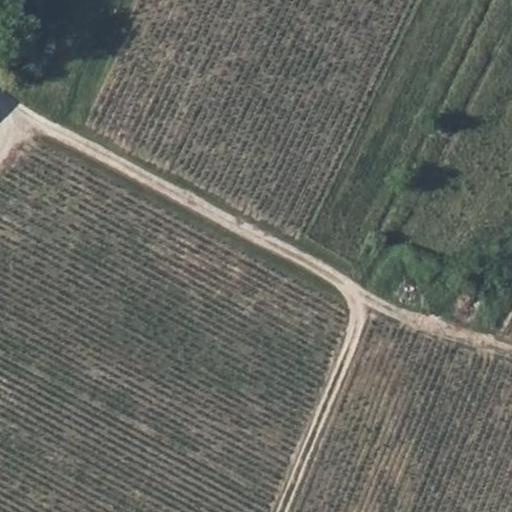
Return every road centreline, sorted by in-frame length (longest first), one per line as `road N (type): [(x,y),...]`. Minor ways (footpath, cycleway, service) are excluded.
road 1 (track): [(2,102),(361,300),(277,511)]
road 2 (track): [(511,354),(361,300)]
